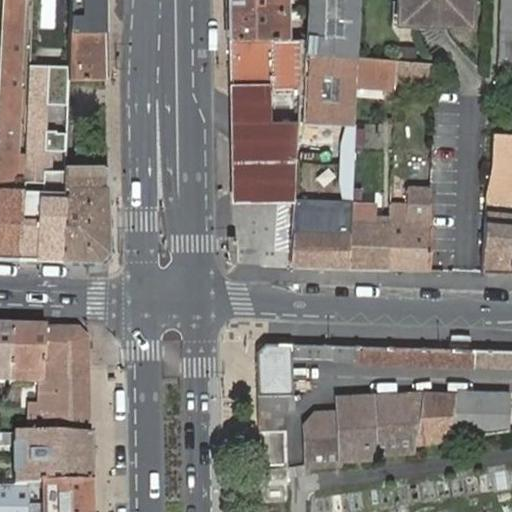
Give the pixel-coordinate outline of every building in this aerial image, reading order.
[(0,258),(18,259),(22,190),(23,153),(17,153),(21,91),(19,90),(25,0),(3,0),(0,49),(0,258)] [(103,0),(69,0),(68,32),(104,32),(103,0)] [(228,0),(228,11),(287,10),(287,4),(281,4),(280,0),(228,0)] [(355,82),(356,58),(358,0),(307,0),(307,10),(305,38),(303,76),(301,104),(300,122),(298,158),(295,203),(294,231),(293,246),(292,267),(347,268),(349,233),(350,193),(354,124),(355,82)] [(398,0),(398,24),(434,26),(467,27),(467,8),(470,8),(470,0),(398,0)] [(511,0),(499,0),(497,65),(503,66),(503,69),(511,70),(511,0)] [(274,39),(288,39),(288,32),(281,32),(281,17),(288,18),(287,10),(228,11),(229,40),(274,39)] [(104,32),(68,32),(67,80),(105,80),(104,32)] [(229,40),(230,77),(273,76),(278,77),(303,76),(305,38),(288,39),(274,39),(229,40)] [(395,79),(396,61),(356,58),(355,82),(394,85),(395,79)] [(395,79),(434,82),(435,64),(396,61),(395,79)] [(58,65),(27,64),(22,190),(41,191),(42,170),(64,171),(65,166),(66,131),(44,130),(45,103),(66,104),(67,80),(58,65)] [(273,76),(230,77),(230,91),(270,90),(270,93),(301,92),(303,76),(278,77),(273,76)] [(270,90),(230,91),(230,102),(231,146),(232,204),(255,203),(295,203),(298,158),(300,122),(299,121),(269,121),(270,93),(270,90)] [(486,222),(482,273),(510,274),(511,253),(511,125),(494,123),(492,165),(487,190),(486,222)] [(64,193),(62,260),(100,261),(109,252),(107,166),(65,166),(64,171),(64,193)] [(390,217),(388,270),(428,271),(430,203),(431,188),(410,187),(409,204),(390,203),(390,209),(390,217)] [(22,190),(18,259),(62,260),(64,193),(41,191),(22,190)] [(347,268),(388,270),(390,217),(390,209),(381,209),(380,223),(359,223),(359,209),(360,193),(350,193),(349,233),(347,268)] [(380,223),(381,209),(359,209),(359,223),(380,223)] [(8,327),(0,326),(0,400),(4,401),(5,384),(8,327)] [(44,328),(8,327),(5,384),(15,384),(15,375),(34,376),(42,376),(42,368),(44,328)] [(78,329),(44,328),(42,368),(87,367),(86,340),(78,329)] [(256,352),(257,408),(283,407),(293,407),(293,357),(328,357),(328,359),(356,359),(356,363),(511,368),(511,350),(265,343),(256,352)] [(42,368),(42,376),(41,409),(30,408),(30,420),(29,437),(88,437),(88,421),(87,367),(42,368)] [(15,375),(15,384),(34,385),(34,376),(15,375)] [(336,398),(337,412),(337,453),(367,453),(367,448),(370,397),(336,398)] [(456,397),(370,397),(367,448),(415,446),(449,441),(456,397)] [(508,399),(456,397),(449,441),(510,432),(508,399)] [(258,417),(283,416),(283,407),(257,408),(258,417)] [(337,453),(337,412),(314,412),(305,423),(306,463),(337,458),(337,453)] [(258,417),(258,464),(284,464),(283,416),(258,417)] [(88,437),(29,437),(15,437),(15,452),(15,477),(15,487),(30,487),(41,487),(89,487),(88,437)] [(0,487),(0,511),(42,511),(41,487),(30,487),(15,487),(0,487)] [(90,511),(89,487),(41,487),(42,511),(90,511)]
